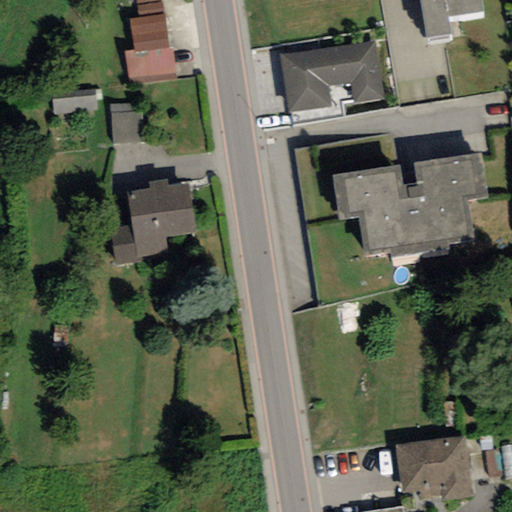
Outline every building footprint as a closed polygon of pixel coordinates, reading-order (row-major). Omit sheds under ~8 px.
[(480,0),(418,0),(426,45),(451,41),(449,24),(483,19),(480,0)] [(161,3),(137,7),(138,21),(163,17),(161,3)] [(138,21),(129,22),(133,53),(123,54),(128,86),(174,80),(170,51),(168,51),(163,17),(138,21)] [(383,101),(374,43),(277,58),(287,117),(331,110),(328,89),(350,85),(353,106),(383,101)] [(95,90),(52,93),(54,116),(97,112),(95,90)] [(137,104),(111,105),(113,146),(144,144),(142,112),(137,112),(137,104)] [(480,160),(333,181),(339,223),(360,220),(366,258),(393,255),(393,258),(475,247),(469,207),(487,204),(480,160)] [(149,193),(126,197),(131,228),(137,259),(140,259),(167,254),(165,242),(196,237),(187,187),(167,190),(166,184),(148,186),(149,193)] [(141,265),(140,259),(137,259),(131,228),(109,232),(115,270),(141,265)] [(442,405),(445,436),(457,435),(454,404),(442,405)] [(463,440),(396,450),(403,497),(418,495),(419,502),(442,499),(442,504),(471,500),(463,440)] [(511,446),(499,448),(504,480),(511,479),(511,446)] [(501,479),(498,451),(485,453),(489,481),(501,479)]
